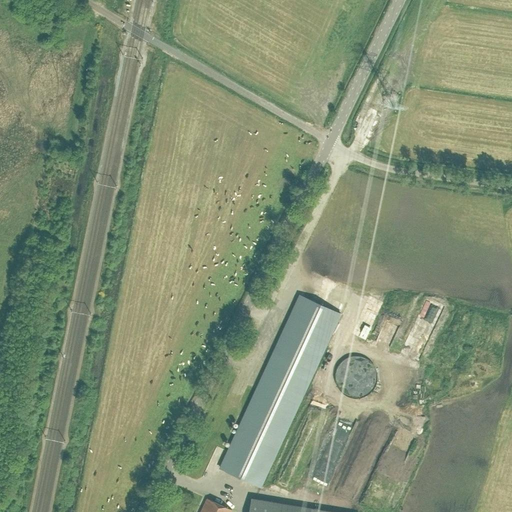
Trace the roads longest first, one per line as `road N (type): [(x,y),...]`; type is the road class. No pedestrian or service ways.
road 1 (tertiary): [(143,511),(329,141)]
road 2 (unclassified): [(329,141),(82,0)]
road 3 (unclassified): [(511,186),(387,169),(329,141)]
road 4 (tertiary): [(329,141),(399,0)]
